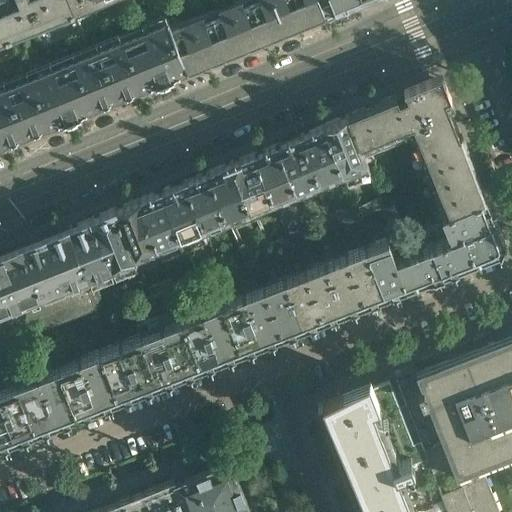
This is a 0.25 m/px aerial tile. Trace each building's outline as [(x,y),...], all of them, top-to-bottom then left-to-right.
[(81,28),(70,0),(0,0),(0,13),(9,36),(30,27),(37,45),(81,28)] [(92,2),(97,0),(70,0),(81,28),(82,30),(100,22),(92,2)] [(306,17),(311,14),(323,10),(324,11),(335,6),(332,0),(230,0),(171,24),(187,66),(203,59),(206,56),(208,55),(212,55),(212,56),(242,44),(242,43),(244,40),(247,39),(251,39),(251,40),(281,28),(281,27),(283,24),(286,23),(289,24),(290,24),(306,18),(306,17)] [(0,39),(9,36),(0,13),(0,39)] [(187,66),(171,24),(168,17),(145,27),(164,76),(179,70),(179,69),(187,66)] [(164,76),(145,27),(121,36),(141,84),(149,81),(150,81),(164,76)] [(141,84),(121,36),(98,45),(117,93),(118,93),(140,84),(141,84)] [(117,93),(98,45),(75,55),(95,103),(95,102),(117,93),(117,94),(117,93)] [(95,103),(75,55),(52,64),(72,113),(86,107),(95,103)] [(72,113),(52,64),(29,73),(48,121),(49,122),(57,118),(57,119),(72,113)] [(457,127),(445,96),(449,95),(450,97),(451,96),(441,72),(403,87),(404,89),(406,92),(397,96),(411,129),(409,129),(417,149),(459,132),(457,127)] [(48,121),(29,73),(6,82),(25,131),(26,130),(48,121),(48,122),(48,121)] [(25,131),(6,82),(0,84),(0,134),(2,140),(3,140),(3,139),(24,131),(25,131)] [(411,129),(397,96),(396,93),(372,103),(386,139),(409,129),(411,129)] [(386,139),(372,103),(347,113),(362,149),(386,139)] [(367,162),(362,149),(347,113),(347,114),(324,123),(324,124),(343,172),(367,162)] [(343,172),(324,124),(301,132),(300,132),(320,181),(343,172)] [(320,181),(300,132),(300,133),(278,142),(278,141),(277,142),(297,190),(320,181)] [(423,165),(466,148),(459,132),(417,149),(423,165)] [(297,190),(277,142),(277,143),(255,152),(274,200),(297,190)] [(430,181),(472,164),(466,148),(423,165),(430,181)] [(274,200),(255,152),(255,151),(240,157),(231,160),(251,209),(274,200)] [(251,209),(231,160),(223,163),(223,164),(207,170),(208,170),(227,219),(251,209)] [(436,198),(479,180),(472,164),(430,181),(436,198)] [(227,219),(208,170),(186,179),(186,178),(185,179),(205,228),(227,219)] [(205,228),(185,179),(184,179),(184,180),(163,188),(162,188),(181,237),(205,228)] [(443,214),(486,196),(479,180),(436,198),(443,214)] [(185,246),(181,237),(162,188),(161,188),(161,189),(139,197),(158,246),(162,255),(185,246)] [(495,219),(486,196),(443,214),(440,215),(447,230),(448,230),(451,237),(495,219)] [(158,246),(139,197),(115,206),(135,256),(158,246)] [(135,256),(115,206),(92,216),(112,265),(135,256)] [(380,220),(376,210),(356,218),(360,229),(380,220)] [(112,265),(92,216),(91,216),(91,217),(69,226),(89,274),(112,265)] [(500,249),(504,240),(496,219),(495,219),(451,237),(433,244),(443,271),(500,249)] [(0,344),(101,304),(89,274),(69,226),(22,245),(22,244),(0,253),(0,344)] [(406,285),(394,255),(387,236),(366,244),(385,293),(406,285)] [(443,271),(433,244),(431,240),(394,255),(406,285),(443,271)] [(385,293),(366,244),(346,252),(365,301),(385,293)] [(365,301),(346,252),(325,260),(344,309),(365,301)] [(344,309),(325,260),(305,268),(324,317),(344,309)] [(324,317),(305,268),(284,276),(303,325),(324,317)] [(303,325),(284,276),(264,284),(283,333),(303,325)] [(117,288),(112,277),(101,282),(106,293),(117,288)] [(176,291),(171,279),(148,288),(153,300),(172,292),(176,291)] [(283,333),(264,284),(243,292),(262,341),(283,333)] [(262,341),(243,292),(223,300),(242,349),(262,341)] [(242,349),(223,300),(202,308),(221,357),(242,349)] [(221,357),(202,308),(181,316),(200,365),(221,357)] [(200,365),(181,316),(161,324),(180,373),(200,365)] [(180,373),(161,324),(140,332),(159,381),(180,373)] [(159,381),(140,332),(120,340),(139,389),(159,381)] [(511,452),(511,333),(416,371),(421,386),(418,387),(422,399),(426,397),(456,475),(470,469),(511,452)] [(139,389),(120,340),(99,348),(118,397),(139,389)] [(118,397),(99,348),(79,356),(98,405),(118,397)] [(98,405),(79,356),(58,364),(77,413),(98,405)] [(77,413),(58,364),(38,372),(57,421),(77,413)] [(57,421),(38,372),(17,380),(36,429),(57,421)] [(449,511),(438,482),(433,471),(426,474),(404,416),(389,379),(372,385),(370,380),(342,391),(322,399),(329,417),(326,419),(343,463),(342,463),(351,485),(350,485),(360,511),(449,511)] [(36,429),(17,380),(0,387),(0,396),(16,437),(36,429)] [(0,443),(16,437),(0,396),(0,443)] [(250,511),(248,507),(249,507),(242,490),(236,474),(235,474),(230,461),(220,465),(186,478),(186,479),(176,483),(174,478),(87,511),(250,511)] [(499,511),(485,475),(474,479),(470,469),(456,475),(438,482),(449,511),(499,511)]
